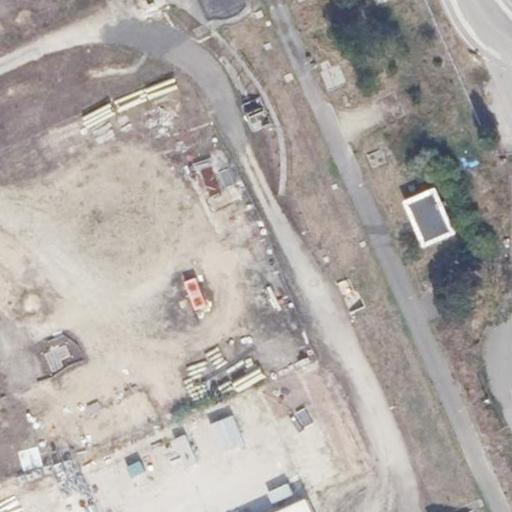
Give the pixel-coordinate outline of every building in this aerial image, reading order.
[(244,0),(198,0),(206,18),(245,2),(244,0)] [(440,187),(404,202),(421,246),(458,230),(440,187)] [(81,428),(55,438),(62,458),(159,418),(147,389),(77,417),(81,428)] [(324,511),(313,486),(344,473),(312,398),(280,411),(270,389),(202,417),(214,446),(272,422),(281,443),(273,446),(292,491),(241,511),(324,511)] [(144,489),(140,479),(164,470),(153,444),(123,455),(131,475),(121,479),(127,496),(144,489)] [(248,511),(242,499),(226,507),(228,511),(248,511)]
